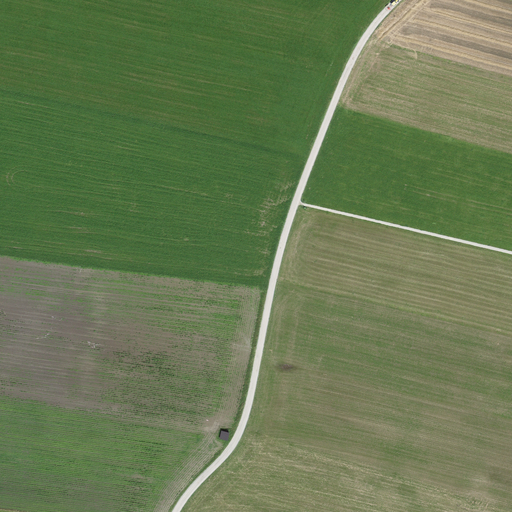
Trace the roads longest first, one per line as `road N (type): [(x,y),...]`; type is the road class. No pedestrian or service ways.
road 1 (track): [(179,511),(243,426),(297,200)]
road 2 (track): [(297,200),(352,61),(394,0)]
